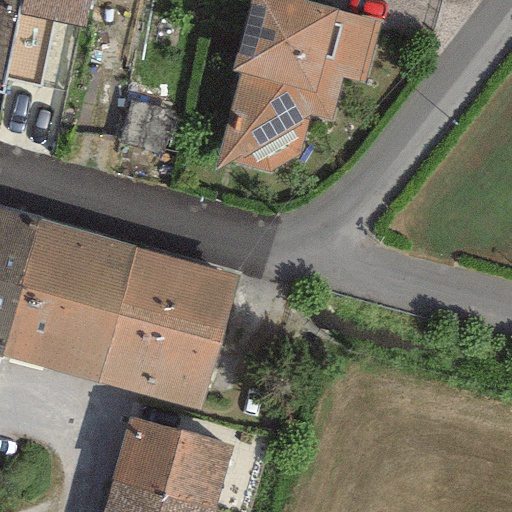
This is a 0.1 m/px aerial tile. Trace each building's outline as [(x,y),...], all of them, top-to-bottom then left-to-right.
[(18,19),(21,0),(0,0),(0,98),(1,99),(18,19)] [(21,0),(18,19),(86,32),(91,0),(21,0)] [(377,26),(276,0),(251,0),(213,174),(233,166),(264,174),(298,155),(311,119),(330,123),(342,82),(363,86),(377,26)] [(234,282),(0,216),(0,360),(197,415),(234,282)] [(214,511),(231,452),(128,424),(103,511),(214,511)]
